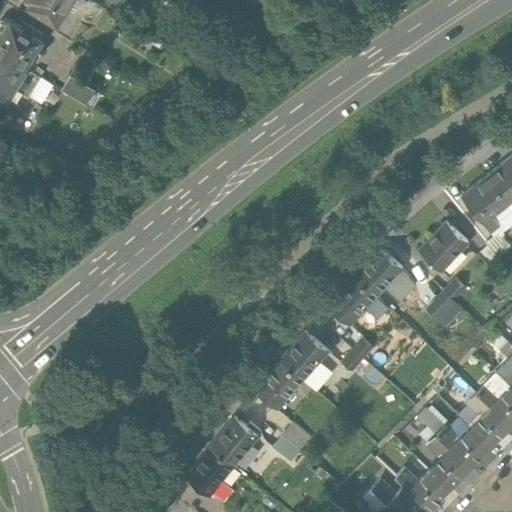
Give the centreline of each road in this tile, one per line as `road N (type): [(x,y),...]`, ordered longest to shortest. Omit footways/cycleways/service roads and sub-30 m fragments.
road 1 (residential): [(511,124),(409,202),(328,282),(251,365),(170,469),(148,511)]
road 2 (primary): [(123,275),(389,64),(487,0)]
road 3 (primary): [(0,380),(123,275)]
road 4 (secondary): [(123,275),(0,325)]
